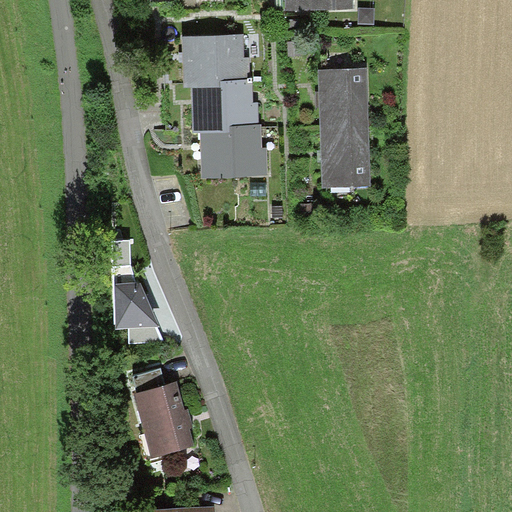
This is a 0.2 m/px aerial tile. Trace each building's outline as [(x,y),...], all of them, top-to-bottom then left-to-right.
[(353,0),(286,0),(287,12),(354,10),(353,0)] [(243,37),(184,38),(184,57),(184,90),(193,90),(221,90),(221,81),(250,80),(249,62),(244,62),(243,37)] [(368,69),(320,70),(321,99),(322,155),(323,188),(371,187),(368,69)] [(221,90),(193,90),(193,101),(193,134),(202,134),(231,133),(231,126),(260,125),(259,106),(254,107),(253,81),(250,80),(221,81),(221,90)] [(231,133),(202,134),(202,146),(203,180),(269,179),(268,151),(264,151),(263,126),(260,125),(231,126),(231,133)] [(132,241),(113,241),(115,327),(159,326),(146,297),(134,271),(132,241)] [(179,382),(135,395),(147,436),(140,438),(147,463),(198,448),(190,419),(179,382)]
